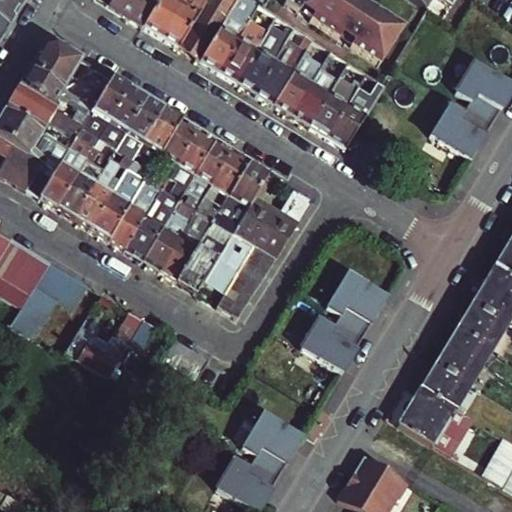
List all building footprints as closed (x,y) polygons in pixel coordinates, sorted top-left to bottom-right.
[(0,0),(0,24),(8,29),(24,3),(18,0),(0,0)] [(95,0),(94,2),(106,9),(111,0),(95,0)] [(111,0),(106,9),(141,30),(159,0),(111,0)] [(159,0),(141,30),(159,41),(182,3),(181,3),(182,0),(159,0)] [(182,0),(181,3),(182,3),(159,41),(176,51),(208,0),(182,0)] [(208,0),(176,51),(198,64),(238,0),(208,0)] [(238,0),(198,64),(217,75),(257,10),(261,13),(268,0),(238,0)] [(407,35),(352,0),(297,0),(301,2),(316,12),(322,16),(314,28),(343,47),(358,24),(369,32),(355,54),(384,72),(407,35)] [(408,0),(425,10),(431,0),(408,0)] [(293,15),(308,24),(316,12),(301,2),(293,15)] [(257,10),(217,75),(235,86),(256,52),(251,49),(264,27),(269,31),(275,21),(261,13),(257,10)] [(235,86),(253,98),(275,64),(286,45),(294,33),(286,28),(275,21),(269,31),(268,33),(279,39),(267,59),(256,52),(235,86)] [(286,45),(304,57),(306,55),(300,51),(307,41),(299,36),(294,33),(286,45)] [(306,55),(306,54),(312,44),(307,41),(300,51),(306,55)] [(293,75),(272,109),(280,114),(289,119),(311,85),(322,68),(330,55),(312,44),(306,54),(313,59),(300,79),(293,75)] [(79,87),(90,69),(55,47),(42,50),(28,73),(62,94),(81,106),(93,113),(100,101),(94,97),(79,87)] [(289,119),(307,130),(328,96),(339,79),(347,66),(334,58),(330,55),(322,68),(331,73),(320,91),(311,85),(289,119)] [(253,98),(272,109),(293,75),(275,64),(253,98)] [(307,130),(325,141),(346,107),(356,91),(364,77),(347,66),(339,79),(349,85),(338,102),(328,96),(307,130)] [(428,139),(469,164),(478,149),(511,93),(511,89),(472,66),(453,96),(468,105),(461,117),(446,108),(428,139)] [(62,94),(28,73),(16,92),(51,113),(62,94)] [(103,76),(94,91),(97,92),(103,96),(112,82),(103,76)] [(346,107),(325,141),(344,152),(384,89),(364,77),(356,91),(369,99),(359,115),(346,107)] [(97,144),(89,139),(100,122),(108,127),(129,92),(112,82),(103,96),(100,101),(93,113),(81,132),(75,143),(92,153),(97,144)] [(51,113),(16,92),(3,114),(41,136),(47,127),(63,136),(57,146),(68,153),(75,143),(81,132),(70,125),(51,113)] [(100,101),(103,96),(97,92),(94,97),(100,101)] [(117,149),(124,137),(146,103),(129,92),(108,127),(100,139),(117,149)] [(124,137),(141,148),(163,113),(146,103),(124,137)] [(70,125),(81,132),(93,113),(81,106),(70,125)] [(141,148),(136,156),(154,167),(180,123),(163,113),(141,148)] [(41,136),(3,114),(0,119),(0,180),(38,203),(59,169),(68,153),(57,146),(41,136)] [(167,163),(176,168),(197,134),(180,123),(154,167),(149,175),(143,184),(160,195),(166,186),(168,182),(158,177),(167,163)] [(197,134),(176,168),(191,178),(193,179),(214,144),(197,134)] [(131,165),(136,156),(141,148),(124,137),(117,149),(114,154),(131,165)] [(117,149),(100,139),(97,144),(114,154),(117,149)] [(92,153),(109,163),(114,154),(97,144),(92,153)] [(231,155),(214,144),(193,179),(210,189),(231,155)] [(93,189),(103,173),(109,163),(92,153),(89,157),(86,162),(76,179),(55,213),(59,216),(72,224),(93,189)] [(81,159),(86,162),(89,157),(85,154),(81,159)] [(131,165),(114,154),(109,163),(126,173),(131,165)] [(210,189),(227,200),(248,165),(238,159),(231,155),(210,189)] [(109,163),(103,173),(113,179),(120,183),(123,178),(126,173),(109,163)] [(143,184),(149,175),(131,165),(126,173),(143,184)] [(239,206),(247,212),(253,202),(268,177),(248,165),(227,200),(217,217),(212,226),(216,228),(231,237),(237,227),(230,222),(239,206)] [(76,179),(59,169),(38,203),(55,213),(76,179)] [(93,189),(102,195),(113,179),(103,173),(93,189)] [(129,181),(126,186),(137,194),(143,184),(126,173),(123,178),(129,181)] [(120,183),(126,186),(129,181),(123,178),(120,183)] [(137,194),(127,210),(106,244),(124,255),(144,221),(135,215),(145,199),(154,204),(158,199),(160,195),(143,184),(137,194)] [(72,224),(89,234),(110,200),(102,195),(93,189),(72,224)] [(158,199),(163,202),(159,207),(172,215),(177,205),(160,195),(158,199)] [(183,196),(177,205),(194,215),(196,212),(192,210),(196,204),(183,196)] [(159,207),(163,202),(158,199),(154,204),(159,207)] [(110,200),(89,234),(106,244),(127,210),(110,200)] [(231,237),(253,251),(274,263),(297,228),(253,202),(247,212),(237,227),(231,237)] [(172,215),(162,231),(141,265),(158,276),(178,242),(169,236),(179,220),(188,225),(194,215),(177,205),(172,215)] [(141,213),(147,217),(151,210),(146,206),(141,213)] [(237,227),(247,212),(239,206),(230,222),(237,227)] [(212,226),(217,217),(200,207),(196,212),(194,215),(212,226)] [(212,226),(194,215),(188,225),(197,230),(206,236),(209,231),(212,226)] [(178,242),(188,225),(179,220),(169,236),(178,242)] [(141,265),(162,231),(144,221),(124,255),(141,265)] [(197,230),(188,225),(178,242),(187,247),(197,230)] [(214,265),(236,278),(253,251),(231,237),(218,259),(214,265)] [(0,258),(9,245),(0,239),(0,258)] [(511,240),(494,270),(511,281),(511,240)] [(187,247),(178,242),(158,276),(175,286),(196,252),(187,247)] [(0,258),(0,303),(19,315),(28,302),(34,292),(49,268),(9,245),(0,258)] [(199,247),(196,252),(175,286),(195,298),(214,265),(218,259),(199,247)] [(236,323),(274,263),(253,251),(236,278),(228,291),(238,297),(226,316),(236,323)] [(19,315),(9,331),(32,343),(56,305),(71,314),(86,291),(49,268),(34,292),(28,302),(19,315)] [(511,281),(494,270),(471,309),(503,328),(511,313),(511,281)] [(299,352),(341,377),(350,362),(385,303),(344,278),(325,309),(340,318),(332,329),(318,321),(299,352)] [(471,309),(456,333),(489,352),(503,328),(471,309)] [(84,324),(62,359),(106,383),(141,324),(128,316),(113,343),(111,341),(104,346),(94,341),(96,332),(84,324)] [(155,332),(142,324),(128,349),(140,356),(155,332)] [(467,388),(489,352),(456,333),(434,369),(467,388)] [(173,343),(157,370),(189,389),(206,362),(173,343)] [(452,413),(467,388),(434,369),(420,394),(452,413)] [(143,392),(137,401),(170,418),(176,409),(143,392)] [(397,431),(449,462),(471,425),(452,413),(420,394),(397,431)] [(215,492),(248,511),(258,511),(265,502),(300,443),(259,418),(241,449),(255,458),(248,470),(233,461),(215,492)] [(502,493),(510,480),(511,476),(511,448),(503,444),(480,481),(502,493)] [(350,508),(362,489),(364,485),(384,497),(386,492),(396,498),(405,483),(362,458),(353,474),(357,476),(349,489),(346,486),(337,501),(350,508)] [(511,481),(510,480),(502,493),(511,498),(511,481)] [(364,485),(362,489),(381,501),(384,497),(364,485)] [(355,511),(380,511),(383,509),(378,506),(381,501),(362,489),(350,508),(355,511)] [(24,511),(6,500),(0,509),(0,511),(24,511)]
